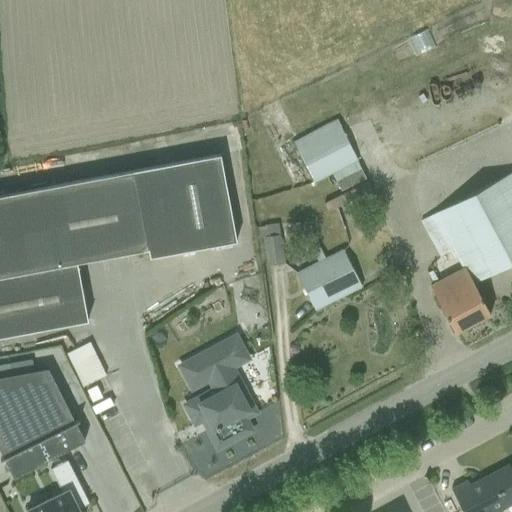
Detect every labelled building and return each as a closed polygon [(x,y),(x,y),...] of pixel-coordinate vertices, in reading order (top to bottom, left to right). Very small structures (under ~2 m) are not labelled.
[(364,179),(336,120),(290,138),(312,182),(313,184),(331,174),(340,191),(364,179)] [(219,154),(0,195),(0,337),(87,321),(76,263),(147,250),(149,257),(236,241),(219,154)] [(511,262),(511,171),(419,222),(438,257),(451,250),(461,268),(428,286),(454,334),(489,315),(472,284),(511,262)] [(262,238),(266,266),(284,264),(280,235),(279,235),(277,224),(257,227),(259,238),(262,238)] [(314,311),(361,288),(342,249),(324,258),(317,245),(309,248),(316,262),(295,273),(314,311)] [(259,291),(241,286),(236,302),(255,307),(259,291)] [(208,384),(211,390),(184,405),(194,424),(206,417),(211,427),(207,430),(216,448),(250,430),(244,418),(254,412),(242,390),(233,371),(250,362),(236,334),(176,365),(190,393),(208,384)] [(65,352),(81,386),(104,375),(88,341),(65,352)] [(0,364),(0,453),(12,477),(83,441),(47,369),(33,371),(30,359),(0,364)] [(49,469),(61,492),(25,511),(78,511),(77,509),(88,504),(66,460),(49,469)] [(450,489),(459,506),(461,511),(496,511),(511,504),(511,471),(508,464),(469,484),(467,480),(450,489)]
